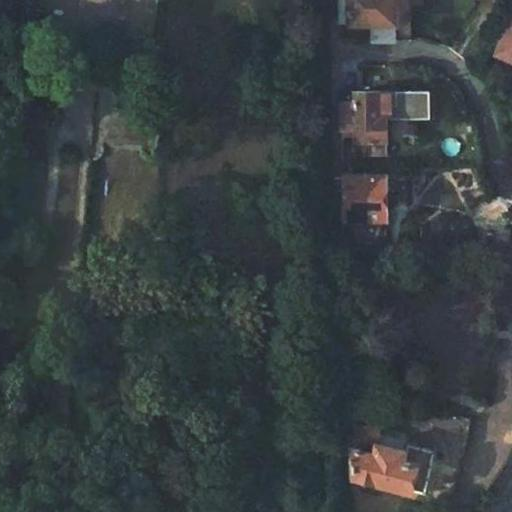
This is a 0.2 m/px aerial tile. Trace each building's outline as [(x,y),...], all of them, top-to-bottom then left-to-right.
[(340,0),(341,24),(373,23),(374,42),(397,42),(396,0),(340,0)] [(511,14),(496,53),(511,59),(511,14)] [(423,90),(355,91),(355,105),(342,106),(342,130),(355,129),(355,141),(386,141),(386,111),(423,110),(423,90)] [(355,145),(343,146),(343,165),(355,165),(355,145)] [(345,176),(346,222),(387,220),(386,175),(345,176)] [(511,240),(511,232),(482,228),(480,243),(511,246),(511,240)] [(327,270),(328,282),(351,281),(351,269),(327,270)] [(419,459),(407,458),(408,450),(378,446),(380,429),(360,426),(359,443),(355,442),(355,479),(415,487),(415,484),(430,487),(433,463),(419,461),(419,459)]
